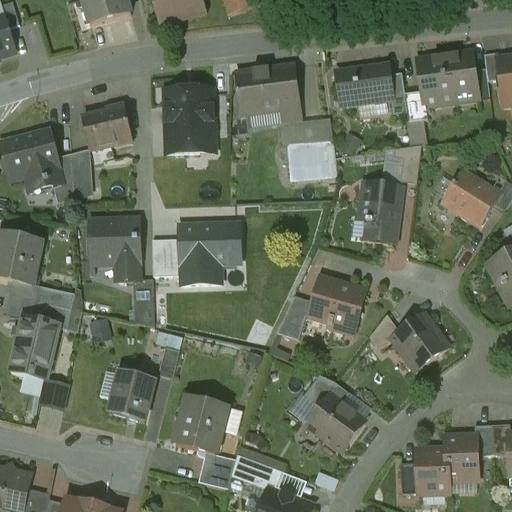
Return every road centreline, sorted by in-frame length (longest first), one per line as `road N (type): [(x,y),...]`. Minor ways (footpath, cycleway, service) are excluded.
road 1 (residential): [(511,17),(148,55),(0,96)]
road 2 (residential): [(344,511),(400,425),(500,350)]
road 3 (residential): [(500,350),(451,298),(340,262)]
road 4 (unknown): [(148,55),(155,222)]
road 5 (residential): [(0,425),(127,458)]
